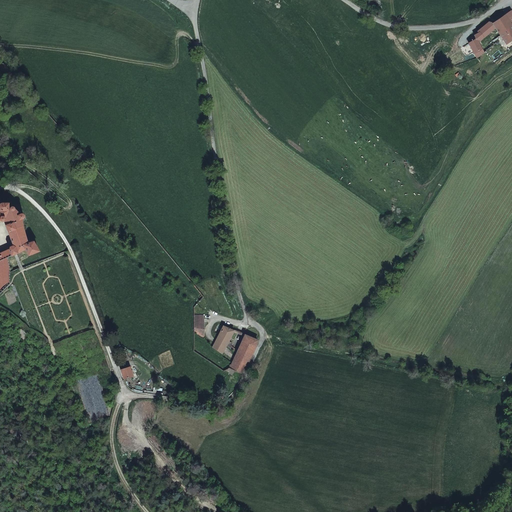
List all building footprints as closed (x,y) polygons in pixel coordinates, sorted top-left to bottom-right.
[(511,14),(510,11),(492,24),(494,27),(491,30),(495,35),(498,33),(506,44),(511,40),(511,27),(510,24),(511,22),(511,14)] [(475,31),(477,33),(483,39),(491,30),(494,27),(492,24),(488,22),(482,26),(475,31)] [(477,33),(474,35),(471,37),(469,44),(476,57),(477,59),(484,55),(479,44),(483,39),(477,33)] [(9,283),(9,271),(8,265),(7,255),(13,253),(15,252),(16,252),(24,249),(27,255),(36,249),(32,239),(27,241),(20,225),(20,218),(22,217),(23,215),(22,213),(21,211),(19,210),(16,211),(14,204),(13,203),(12,202),(10,203),(9,204),(9,205),(9,207),(8,207),(7,201),(0,201),(0,219),(2,220),(8,232),(13,245),(12,245),(9,246),(8,248),(0,250),(0,292),(8,286),(9,283)] [(192,324),(202,324),(202,315),(193,315),(192,324)] [(192,324),(192,336),(202,339),(202,324),(192,324)] [(220,331),(216,340),(226,346),(231,349),(233,343),(229,341),(232,333),(234,330),(222,326),(222,327),(219,326),(217,330),(220,331)] [(229,368),(243,375),(258,341),(243,334),(241,339),(244,341),(240,347),(232,366),(230,365),(229,368)] [(226,346),(216,340),(213,347),(222,354),(226,346)] [(120,369),(124,378),(132,375),(129,366),(120,369)]
